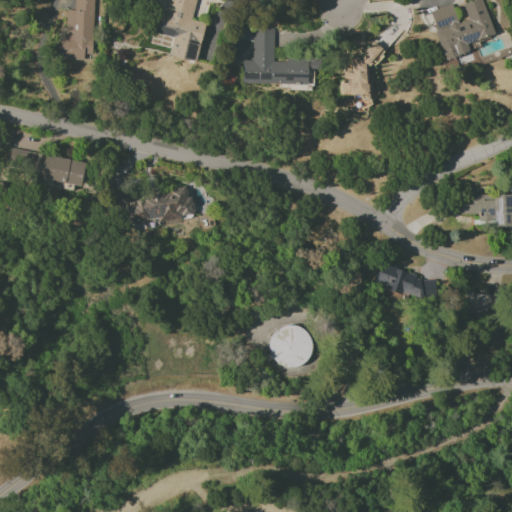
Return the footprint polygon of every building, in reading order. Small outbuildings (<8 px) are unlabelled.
[(90,55),(94,0),(73,0),(73,10),(66,10),(65,25),(55,25),(53,59),(83,61),(83,54),(90,55)] [(195,0),(168,0),(165,13),(158,11),(153,33),(172,37),(167,56),(194,62),(204,23),(191,20),(195,0)] [(452,4),(429,11),(443,60),(469,52),(467,44),(494,36),(483,0),(474,0),(463,3),(468,20),(457,23),(452,4)] [(242,84),(306,85),(307,68),(319,69),(319,57),(287,56),(287,62),(272,62),(273,28),(252,28),(251,60),(242,60),(242,84)] [(342,94),(371,93),(370,64),(380,64),(379,44),(363,44),(363,56),(349,56),(349,64),(341,64),(342,94)] [(81,185),(85,162),(10,149),(7,172),(81,185)] [(192,217),(188,188),(123,196),(127,223),(157,219),(157,222),(192,217)] [(511,195),(457,196),(457,214),(477,214),(477,222),(493,222),(494,227),(511,227),(511,195)] [(434,279),(431,279),(378,263),(372,284),(403,294),(407,294),(428,300),(434,300),(434,279)] [(492,294),(463,293),(463,312),(492,313),(492,294)] [(270,329),(271,367),(308,366),(307,328),(270,329)]
